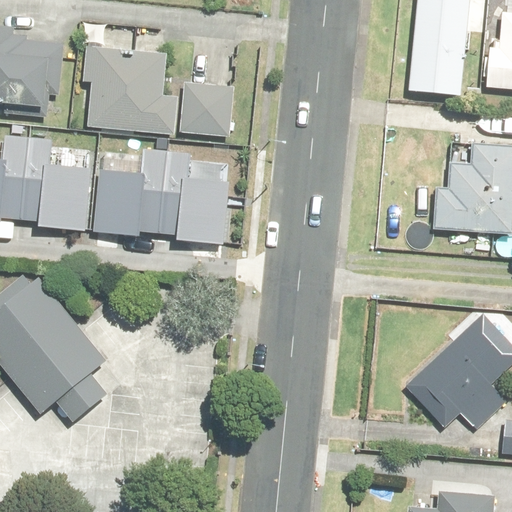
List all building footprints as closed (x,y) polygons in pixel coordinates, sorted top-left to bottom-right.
[(511,17),(505,17),(503,42),(489,55),(486,90),(511,92),(511,17)] [(108,29),(84,28),(83,48),(88,48),(86,85),(93,85),(91,133),(180,137),(182,90),(168,89),(169,54),(107,51),(108,29)] [(18,33),(0,31),(0,106),(51,112),(58,48),(17,44),(18,33)] [(93,143),(46,140),(45,169),(92,172),(93,143)] [(440,194),(438,234),(458,235),(457,249),(502,251),(503,238),(511,237),(511,149),(475,148),(474,168),(453,167),(452,194),(440,194)] [(187,184),(111,177),(103,264),(157,268),(161,219),(184,221),(187,184)] [(101,364),(25,281),(0,303),(0,382),(37,423),(101,364)] [(511,371),(511,344),(487,318),(408,391),(447,433),(463,418),(478,434),(509,405),(493,388),(511,371)] [(496,511),(497,500),(442,496),(440,511),(431,511),(411,510),(410,511),(496,511)]
